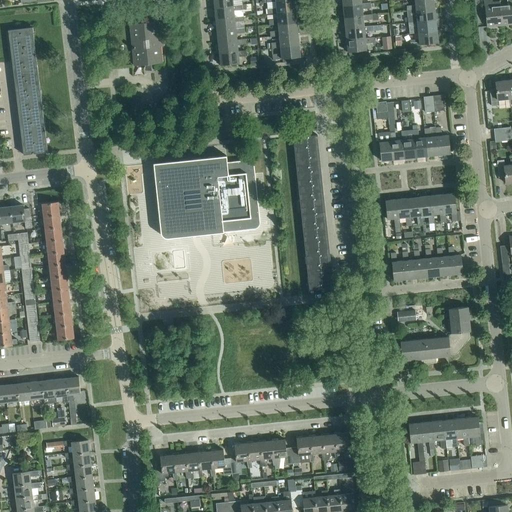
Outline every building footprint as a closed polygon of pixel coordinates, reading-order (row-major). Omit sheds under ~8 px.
[(295,11),(294,0),(285,0),(276,1),(276,7),(267,8),(268,14),(277,13),(277,12),(295,11)] [(416,10),(434,8),(433,0),(406,0),(406,2),(402,3),(403,10),(407,9),(407,11),(416,10)] [(511,0),(507,0),(508,5),(500,6),(502,25),(511,24),(511,0)] [(362,9),(371,8),(377,7),(377,2),(361,3),(361,4),(343,6),(344,17),(363,15),(362,9)] [(502,25),(500,6),(492,7),(492,2),(485,3),(487,27),(502,25)] [(242,4),(233,5),(215,7),(216,19),(234,17),(233,10),(243,9),(242,4)] [(436,19),(434,8),(416,10),(407,11),(408,17),(408,22),(417,21),(436,19)] [(297,22),(295,11),(277,12),(277,13),(278,19),(269,20),(269,25),(278,24),(297,22)] [(148,14),(149,21),(160,20),(160,13),(148,14)] [(363,20),(372,19),(372,14),(363,15),(344,17),(346,28),(364,27),(364,26),(363,20)] [(243,16),(234,17),(216,19),(217,30),(235,28),(235,22),(244,21),(243,16)] [(418,33),(437,31),(436,19),(417,21),(408,22),(409,29),(409,34),(418,33)] [(161,46),(163,46),(161,29),(159,29),(158,21),(130,24),(134,65),(162,62),(161,46)] [(298,33),(297,22),(278,24),(279,30),(270,31),(270,32),(270,36),(279,36),(279,35),(298,33)] [(373,25),(364,26),(364,27),(346,28),(347,40),(365,38),(364,32),(373,31),(373,25)] [(23,155),(48,152),(33,27),(8,30),(23,155)] [(244,27),(235,28),(217,30),(218,42),(237,40),(236,40),(236,33),(245,32),(244,27)] [(438,42),(437,31),(418,33),(419,39),(410,40),(411,45),(438,42)] [(299,45),(298,33),(279,35),(279,36),(280,42),(271,43),(271,48),(280,47),(299,45)] [(392,48),(390,36),(382,37),(384,49),(392,48)] [(375,42),(374,37),(365,38),(347,40),(348,52),(366,50),(366,43),(375,42)] [(245,39),(236,40),(237,40),(218,42),(219,53),(238,51),(237,45),(246,44),(245,39)] [(300,57),(299,45),(280,47),(281,53),(272,54),(273,60),(300,57)] [(238,56),(247,55),(247,50),(238,51),(219,53),(220,65),(239,63),(238,56)] [(510,98),(508,80),(495,82),(496,88),(490,89),(492,106),(498,105),(498,99),(510,98),(510,104),(511,104),(510,98)] [(443,96),(432,97),(434,111),(444,110),(443,96)] [(434,111),(432,97),(424,98),(425,112),(434,111)] [(401,101),(402,111),(410,110),(409,100),(401,101)] [(376,102),(377,112),(387,111),(386,101),(376,102)] [(402,140),(396,140),(394,124),(395,124),(393,110),(388,111),(388,112),(391,141),(393,159),(404,158),(402,140)] [(391,141),(388,112),(388,111),(387,111),(377,112),(378,117),(378,119),(384,118),(385,132),(378,133),(381,160),(393,159),(391,141)] [(435,127),(436,136),(437,136),(438,155),(450,153),(448,135),(442,136),(441,127),(435,127)] [(494,129),(494,135),(511,134),(510,127),(494,129)] [(437,136),(436,136),(430,137),(429,128),(424,128),(425,137),(427,156),(438,155),(437,136)] [(425,137),(419,138),(418,129),(417,129),(413,130),(414,138),(416,157),(427,156),(425,137)] [(414,138),(407,139),(406,130),(401,131),(402,140),(404,158),(416,157),(414,138)] [(511,140),(511,134),(494,135),(495,142),(511,140)] [(309,290),(333,287),(317,135),(293,137),(309,290)] [(247,160),(239,161),(227,162),(227,156),(154,163),(161,232),(161,234),(162,235),(163,237),(165,237),(167,238),(168,238),(201,234),(223,232),(254,229),(255,229),(257,228),(258,227),(259,226),(260,224),(260,223),(260,221),(254,166),(254,164),(253,163),(252,161),(250,160),(248,160),(247,160)] [(511,182),(511,158),(510,159),(510,165),(504,165),(504,160),(497,160),(499,177),(505,176),(506,183),(511,182)] [(456,211),(455,193),(443,194),(445,213),(451,212),(452,221),(461,220),(460,211),(456,211)] [(445,213),(443,194),(431,196),(433,214),(440,213),(441,222),(446,222),(445,213)] [(433,214),(431,196),(420,197),(422,215),(428,214),(429,223),(434,223),(433,214)] [(422,215),(420,197),(408,198),(410,216),(411,216),(417,216),(418,225),(423,224),(422,215)] [(410,216),(408,198),(397,199),(399,217),(405,217),(406,226),(412,225),(411,216),(410,216)] [(399,217),(397,199),(385,200),(387,219),(394,218),(396,232),(400,232),(400,227),(399,217)] [(42,204),(43,216),(60,214),(58,202),(42,204)] [(25,221),(24,219),(23,209),(23,205),(10,206),(12,222),(13,227),(18,227),(17,222),(24,221),(25,221)] [(0,223),(12,222),(10,206),(0,207),(0,223)] [(61,226),(60,214),(43,216),(45,228),(61,226)] [(62,239),(61,226),(45,228),(46,241),(62,239)] [(64,251),(62,239),(46,241),(48,253),(64,251)] [(29,250),(28,243),(19,244),(19,251),(29,250)] [(438,257),(437,257),(431,258),(430,244),(425,244),(426,258),(428,277),(440,275),(438,257)] [(454,255),(453,246),(448,247),(449,256),(451,274),(463,273),(461,254),(454,255)] [(449,256),(443,256),(442,247),(437,248),(437,257),(438,257),(440,275),(451,274),(449,256)] [(426,258),(420,259),(419,250),(418,250),(414,250),(415,259),(417,278),(428,277),(426,258)] [(65,263),(64,251),(48,253),(49,265),(65,263)] [(417,278),(415,259),(408,260),(407,251),(402,252),(403,261),(405,279),(417,278)] [(403,261),(397,261),(396,252),(391,253),(393,280),(405,279),(403,261)] [(67,276),(65,263),(49,265),(51,277),(67,276)] [(510,277),(509,263),(502,264),(503,277),(510,277)] [(68,288),(67,276),(51,277),(52,290),(68,288)] [(220,287),(156,292),(157,303),(213,299),(213,296),(221,295),(220,287)] [(70,300),(68,288),(52,290),(54,302),(70,300)] [(7,302),(6,295),(0,295),(0,308),(8,307),(16,306),(15,301),(7,302)] [(71,313),(70,300),(54,302),(55,314),(71,313)] [(469,331),(470,331),(468,306),(449,308),(451,333),(449,336),(400,341),(402,361),(417,359),(418,365),(436,363),(436,357),(451,355),(450,354),(457,353),(470,338),(469,331)] [(0,320),(9,319),(8,307),(0,308),(0,320)] [(398,321),(416,320),(415,310),(397,312),(398,321)] [(72,325),(71,313),(55,314),(56,327),(72,325)] [(0,332),(11,332),(9,319),(0,320),(0,332)] [(74,337),(72,325),(56,327),(58,339),(74,337)] [(0,345),(12,344),(11,332),(0,332),(0,345)] [(81,393),(79,376),(66,378),(68,395),(69,401),(74,400),(73,394),(81,393)] [(68,395),(66,378),(54,379),(56,396),(63,395),(64,402),(68,402),(68,395)] [(56,396),(54,379),(41,381),(43,397),(44,404),(56,402),(55,396),(56,396)] [(43,397),(41,381),(29,382),(31,399),(43,397)] [(31,399),(29,382),(17,383),(19,400),(31,399)] [(19,400),(17,383),(5,385),(6,402),(19,400)] [(478,416),(466,418),(468,436),(475,435),(476,444),(481,444),(478,416)] [(468,436),(466,418),(455,419),(457,437),(463,437),(464,446),(469,445),(468,436)] [(457,437),(455,419),(443,420),(445,438),(452,438),(453,447),(458,446),(457,437)] [(445,438),(443,420),(432,421),(434,440),(440,439),(441,448),(446,447),(445,438)] [(434,440),(432,421),(420,422),(422,441),(423,441),(429,440),(430,449),(434,449),(435,449),(434,440)] [(426,473),(423,450),(423,441),(422,441),(420,422),(409,424),(410,442),(417,441),(419,461),(413,462),(414,474),(426,473)] [(349,449),(348,439),(347,432),(334,434),(336,451),(334,451),(335,459),(342,458),(341,450),(349,449)] [(336,451),(334,434),(322,435),(323,452),(321,452),(323,460),(328,459),(330,454),(330,451),(334,451),(336,451)] [(323,452),(322,435),(309,436),(311,453),(309,454),(310,461),(314,461),(313,453),(321,452),(323,452)] [(2,436),(0,436),(0,449),(3,449),(3,446),(12,445),(3,446),(2,436)] [(301,462),(310,461),(309,454),(311,453),(309,436),(296,438),(297,447),(292,447),(293,463),(301,462)] [(293,463),(292,447),(286,448),(285,439),(272,440),(274,457),(272,457),(273,465),(275,465),(275,469),(279,468),(281,457),(284,456),(285,464),(293,463)] [(72,440),(63,441),(64,446),(72,445),(73,452),(73,454),(89,452),(88,440),(72,442),(72,440)] [(274,457),(272,440),(260,441),(261,459),(259,459),(261,466),(264,466),(264,458),(272,457),(274,457)] [(261,459),(260,441),(247,443),(249,460),(247,460),(248,468),(252,467),(251,460),(259,459),(261,459)] [(249,460),(247,443),(234,444),(236,457),(230,458),(232,474),(238,473),(240,473),(238,461),(247,460),(249,460)] [(232,474),(230,458),(224,458),(223,449),(210,451),(212,468),(210,468),(211,476),(215,475),(214,467),(223,467),(224,474),(232,474)] [(212,468),(210,451),(198,452),(200,469),(197,469),(199,477),(203,477),(202,469),(210,468),(212,468)] [(91,464),(89,452),(73,454),(73,452),(65,453),(65,457),(74,456),(74,464),(75,466),(91,464)] [(200,469),(198,452),(185,453),(187,470),(185,471),(186,478),(188,478),(188,481),(194,480),(193,470),(197,469),(200,469)] [(187,470),(185,453),(173,455),(175,472),(172,472),(174,480),(178,479),(177,471),(185,471),(187,470)] [(168,472),(172,472),(175,472),(173,455),(160,456),(161,462),(155,463),(157,481),(165,480),(165,476),(168,476),(168,472)] [(483,466),(482,455),(470,456),(472,468),(483,466)] [(460,469),(459,458),(449,459),(450,470),(460,469)] [(449,470),(448,459),(438,460),(439,472),(449,470)] [(340,464),(340,471),(352,470),(351,463),(340,464)] [(92,476),(91,464),(75,466),(74,464),(66,465),(67,469),(75,468),(76,476),(76,478),(92,476)] [(31,483),(30,476),(39,475),(39,470),(29,471),(13,473),(15,485),(31,483)] [(94,488),(92,476),(76,478),(76,476),(68,477),(68,481),(76,480),(77,488),(78,490),(94,488)] [(32,495),(31,488),(41,487),(40,482),(31,483),(15,485),(16,497),(32,495)] [(303,511),(316,511),(315,496),(315,492),(302,493),(302,486),(296,487),(296,491),(298,506),(303,506),(303,511)] [(95,500),(94,488),(78,490),(77,488),(69,489),(70,493),(78,492),(79,499),(79,502),(95,500)] [(330,511),(342,511),(341,494),(340,494),(340,489),(334,490),(334,495),(328,495),(329,511),(330,511)] [(292,511),(292,507),(298,506),(296,491),(290,491),(282,492),(283,500),(278,500),(279,511),(292,511)] [(353,493),(341,494),(342,511),(355,509),(353,493)] [(34,507),(33,500),(42,499),(42,494),(32,495),(16,497),(18,509),(34,507)] [(202,495),(189,496),(190,500),(191,507),(200,506),(199,499),(203,499),(202,495)] [(329,511),(328,495),(315,496),(316,511),(329,511)] [(279,511),(278,500),(278,496),(271,497),(272,501),(266,502),(266,511),(279,511)] [(92,511),(97,511),(95,500),(79,502),(79,499),(71,500),(71,505),(79,504),(80,511),(92,511)] [(254,511),(253,503),(241,504),(240,501),(234,501),(235,511),(254,511)] [(266,511),(266,502),(253,503),(254,511),(266,511)]
